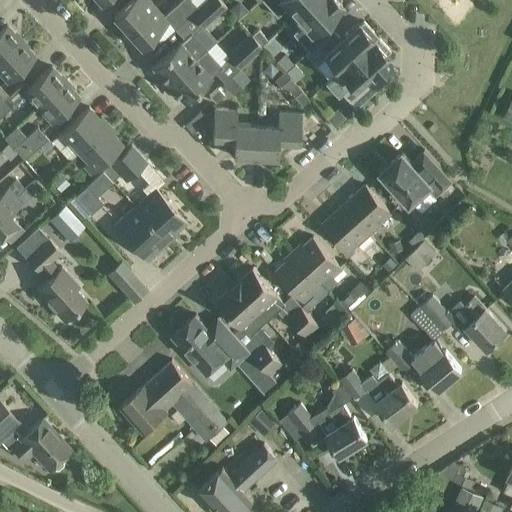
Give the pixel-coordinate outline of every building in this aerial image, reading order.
[(130,0),(113,16),(127,31),(155,6),(149,0),(130,0)] [(180,0),(163,15),(155,6),(127,31),(141,47),(172,19),(179,26),(192,14),(198,8),(191,0),(180,0)] [(220,0),(207,0),(198,8),(192,14),(203,26),(226,5),(220,0)] [(262,0),(277,16),(287,6),(295,15),(311,0),(262,0)] [(311,0),(295,15),(303,23),(292,33),(308,50),(332,28),(324,19),(342,4),(339,1),(339,0),(311,0)] [(339,69),(377,35),(363,20),(360,24),(358,21),(340,37),(332,28),(308,50),(305,52),(316,65),(327,55),(339,69)] [(0,59),(21,40),(7,25),(0,30),(0,59)] [(258,28),(251,34),(262,46),(268,40),(258,28)] [(153,65),(168,82),(206,49),(191,32),(180,42),(180,41),(153,65)] [(262,46),(251,34),(228,54),(239,67),(262,46)] [(390,50),(377,35),(339,69),(352,84),(342,93),(355,108),(381,84),(373,75),(391,58),(387,53),(390,50)] [(36,56),(21,40),(0,59),(0,73),(8,82),(36,56)] [(221,66),(206,49),(168,82),(184,100),(211,76),(210,75),(221,66)] [(289,55),(272,73),(290,89),(306,72),(289,55)] [(38,107),(66,81),(52,66),(28,87),(23,81),(9,95),(8,94),(2,99),(13,111),(19,106),(15,102),(25,93),(38,107)] [(80,97),(66,81),(38,107),(52,122),(80,97)] [(78,151),(108,124),(101,115),(98,117),(89,107),(57,136),(65,145),(69,141),(78,151)] [(233,156),(255,157),(257,124),(236,123),(237,109),(214,108),(212,137),(234,139),(233,156)] [(278,125),(257,124),(255,157),(277,158),(278,141),(300,142),(301,112),(278,111),(278,125)] [(116,132),(108,124),(78,151),(87,161),(83,165),(92,174),(124,145),(114,134),(116,132)] [(14,148),(23,158),(25,160),(48,138),(37,127),(14,148)] [(148,194),(135,205),(167,241),(176,233),(174,230),(185,220),(156,187),(163,181),(131,144),(103,170),(112,180),(120,173),(127,180),(138,170),(149,182),(142,188),(148,194)] [(380,172),(410,204),(431,185),(438,192),(434,195),(435,196),(453,180),(424,149),(414,158),(418,162),(415,165),(402,151),(380,172)] [(87,184),(97,195),(113,181),(112,180),(103,170),(87,184)] [(103,202),(87,184),(75,196),(91,213),(103,202)] [(366,185),(345,204),(369,231),(391,212),(366,185)] [(466,195),(458,186),(450,193),(458,202),(466,195)] [(0,194),(0,208),(15,194),(8,187),(0,194)] [(15,194),(0,208),(0,238),(18,223),(10,214),(23,203),(15,194)] [(51,217),(71,239),(88,223),(68,202),(51,217)] [(348,250),(369,231),(345,204),(323,223),(348,250)] [(147,259),(167,241),(135,205),(114,224),(147,259)] [(511,245),(511,223),(501,234),(511,245)] [(61,251),(38,226),(31,232),(42,245),(27,258),(39,271),(41,269),(49,278),(36,289),(65,320),(87,300),(76,288),(79,286),(61,266),(58,269),(50,260),(61,251)] [(301,243),(292,251),(320,281),(330,272),(334,276),(343,268),(313,236),(303,246),(301,243)] [(418,270),(436,252),(423,240),(406,257),(418,270)] [(310,291),(320,281),(292,251),(284,258),(286,261),(275,270),(304,303),(313,295),(310,291)] [(253,267),(236,283),(268,320),(278,311),(292,326),(295,323),(307,336),(319,325),(292,295),(284,302),(277,294),(253,267)] [(147,287),(133,273),(129,268),(116,281),(133,300),(147,287)] [(268,320),(236,283),(218,299),(242,326),(243,327),(235,334),(250,351),(271,374),(283,364),(255,332),(268,320)] [(394,293),(391,285),(385,287),(388,295),(394,293)] [(432,293),(420,304),(442,330),(453,319),(463,330),(467,326),(487,348),(507,330),(486,308),(475,296),(465,305),(460,299),(448,310),(432,293)] [(443,331),(442,330),(420,304),(410,313),(423,328),(424,327),(434,339),(443,331)] [(196,314),(172,335),(206,373),(222,358),(231,368),(250,351),(235,334),(219,316),(207,327),(196,314)] [(354,342),(369,331),(358,315),(342,326),(354,342)] [(388,353),(398,364),(412,381),(424,372),(438,389),(462,369),(446,350),(444,352),(434,340),(413,357),(398,339),(385,349),(388,353)] [(227,421),(185,374),(172,359),(144,384),(120,405),(144,432),(168,411),(166,408),(173,402),(207,439),(227,421)] [(341,383),(352,396),(353,396),(354,398),(366,389),(392,423),(418,404),(402,382),(399,385),(389,372),(377,381),(372,373),(362,381),(352,368),(339,378),(342,382),(341,383)] [(352,396),(341,383),(332,389),(343,403),(331,410),(328,405),(311,415),(300,401),(287,412),(304,432),(319,420),(340,455),(368,438),(353,414),(351,415),(343,403),(352,396)] [(71,448),(42,417),(21,437),(14,429),(21,423),(0,399),(0,439),(9,449),(12,446),(24,459),(34,451),(49,468),(52,465),(55,467),(58,467),(62,463),(63,460),(60,458),(71,448)] [(249,422),(255,427),(269,413),(263,408),(249,422)] [(278,458),(264,442),(246,459),(246,460),(230,475),(223,467),(199,489),(220,511),(240,511),(254,500),(244,490),(278,458)] [(499,511),(502,507),(484,499),(478,511),(499,511)]
